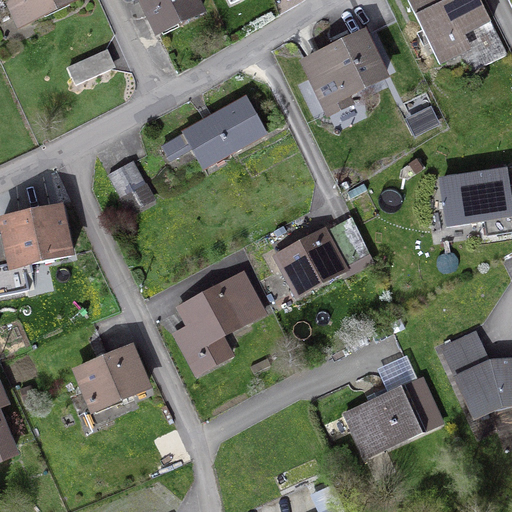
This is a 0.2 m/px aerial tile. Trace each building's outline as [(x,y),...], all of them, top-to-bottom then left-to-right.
[(12,0),(15,7),(21,4),(29,22),(76,0),(12,0)] [(137,0),(138,0),(137,0),(142,0),(157,32),(200,12),(194,0),(137,0)] [(484,58),(487,64),(506,55),(478,0),(449,0),(443,3),(441,0),(415,0),(410,3),(409,1),(408,2),(440,66),(440,64),(459,54),(466,67),(484,58)] [(365,37),(305,66),(328,114),(348,104),(344,97),(384,78),(383,77),(365,37)] [(265,135),(245,100),(162,148),(170,161),(192,149),(203,170),(265,135)] [(127,212),(152,198),(132,163),(108,176),(127,212)] [(511,198),(509,199),(505,174),(441,184),(447,226),(485,221),(487,237),(511,232),(511,198)] [(60,211),(2,224),(11,266),(29,262),(29,264),(69,256),(60,211)] [(296,296),(345,270),(348,277),(373,264),(352,221),(326,235),(325,233),(276,259),(296,296)] [(220,337),(263,312),(244,277),(244,278),(229,287),(228,285),(179,311),(189,329),(176,336),(196,374),(230,356),(220,337)] [(453,347),(443,352),(474,420),(491,412),(511,407),(511,362),(490,364),(466,375),(453,347)] [(146,389),(130,351),(78,373),(94,411),(146,389)] [(385,450),(440,425),(420,380),(345,415),(363,456),(383,447),(385,450)] [(0,460),(12,456),(0,426),(0,460)]
